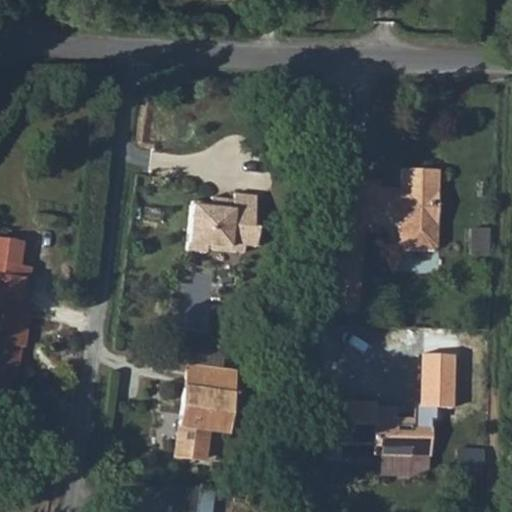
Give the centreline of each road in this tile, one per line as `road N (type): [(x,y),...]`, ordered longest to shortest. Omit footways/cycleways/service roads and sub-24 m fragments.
road 1 (residential): [(130,51),(71,511)]
road 2 (unclassified): [(130,51),(511,61)]
road 3 (unclassified): [(0,40),(130,51)]
